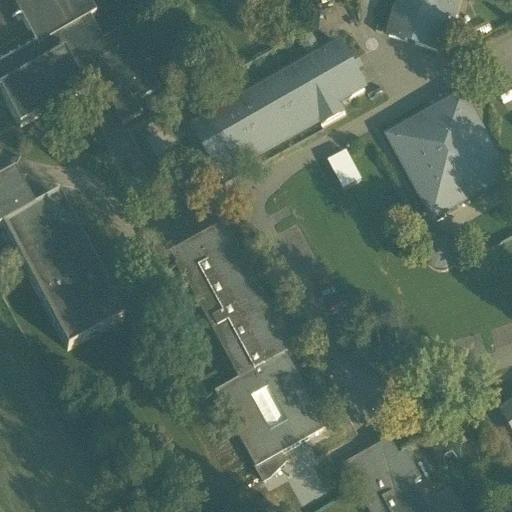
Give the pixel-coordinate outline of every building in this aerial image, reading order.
[(95,84),(120,131),(139,121),(131,106),(139,101),(142,106),(158,97),(126,37),(102,50),(88,25),(92,23),(79,0),(4,0),(28,43),(34,55),(0,73),(0,96),(1,96),(19,130),(82,96),(80,92),(73,79),(88,71),(95,84)] [(391,0),(380,40),(428,53),(437,20),(447,23),(452,0),(391,0)] [(0,73),(34,55),(28,43),(0,58),(0,73)] [(201,152),(217,180),(313,125),(316,131),(340,117),(334,107),(359,93),(335,51),(288,78),(292,83),(226,121),(225,119),(195,137),(203,151),(201,152)] [(73,79),(80,92),(95,84),(88,71),(73,79)] [(389,138),(433,218),(506,178),(462,98),(389,138)] [(341,189),(361,180),(346,149),(327,158),(341,189)] [(13,181),(1,188),(22,224),(34,218),(13,181)] [(0,236),(1,236),(22,224),(1,188),(0,188),(0,236)] [(55,205),(34,218),(22,224),(1,236),(69,356),(123,326),(102,289),(55,205)] [(405,223),(427,263),(433,269),(441,271),(449,269),(456,263),(457,252),(453,245),(447,241),(439,240),(431,243),(417,216),(405,223)] [(271,331),(279,326),(225,227),(216,232),(271,331)] [(185,281),(240,381),(251,401),(269,391),(288,426),(271,435),(282,457),(327,432),(286,357),(294,352),(280,326),(279,326),(271,331),(216,232),(171,256),(178,268),(176,269),(183,282),(185,281)] [(179,355),(195,384),(212,374),(196,345),(179,355)] [(191,386),(201,403),(215,395),(225,390),(215,373),(212,374),(195,384),(191,386)] [(282,457),(271,435),(251,401),(240,381),(225,390),(215,395),(256,469),(256,471),(282,457)] [(367,509),(368,511),(426,511),(413,486),(420,482),(406,455),(399,459),(390,442),(376,450),(345,467),(358,489),(368,509),(367,509)] [(287,466),(282,457),(256,471),(264,486),(271,482),(287,466)]
